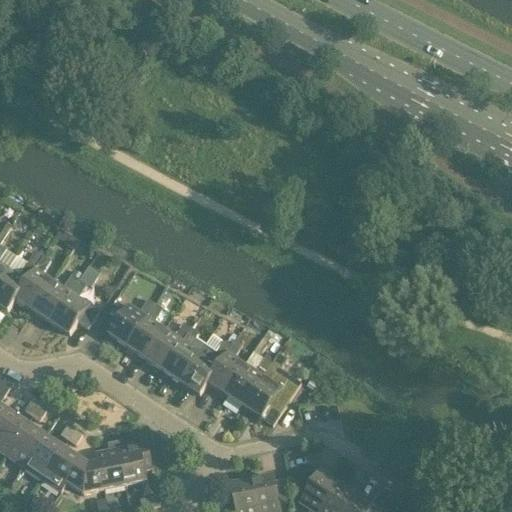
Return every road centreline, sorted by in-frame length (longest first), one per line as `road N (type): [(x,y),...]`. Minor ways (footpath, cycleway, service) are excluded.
road 1 (secondary): [(241,0),(511,141)]
road 2 (residential): [(224,453),(81,366),(32,376),(0,360)]
road 3 (residential): [(401,491),(353,453),(318,438),(224,453)]
road 4 (secondary): [(511,83),(345,0)]
